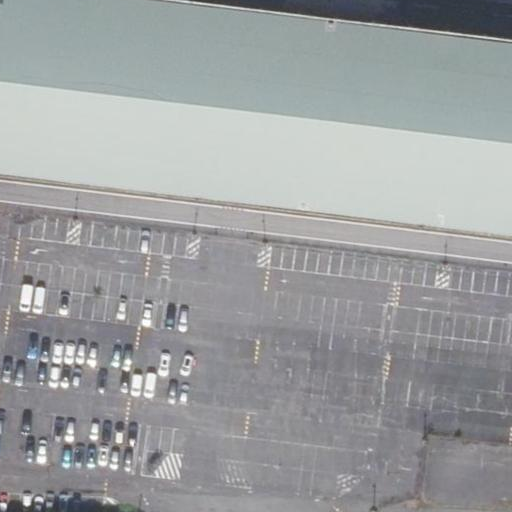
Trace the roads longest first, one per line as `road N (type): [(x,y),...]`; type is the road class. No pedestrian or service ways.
road 1 (unknown): [(204,426),(371,436),(379,362)]
road 2 (unknown): [(220,275),(36,250),(0,255)]
road 3 (unknown): [(0,320),(213,344)]
road 4 (unknown): [(0,392),(204,426)]
road 5 (unknown): [(213,344),(379,362)]
